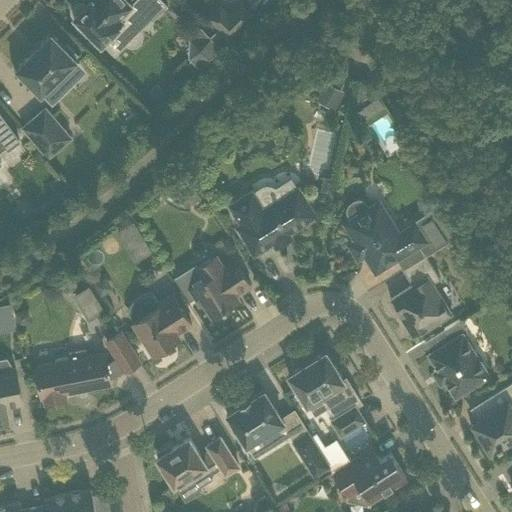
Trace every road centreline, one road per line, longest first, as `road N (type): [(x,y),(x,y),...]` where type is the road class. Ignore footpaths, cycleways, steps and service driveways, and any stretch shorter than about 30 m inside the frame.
road 1 (residential): [(115,431),(293,310),(332,301),(354,318),(482,511)]
road 2 (unclassified): [(0,280),(108,204),(309,0)]
